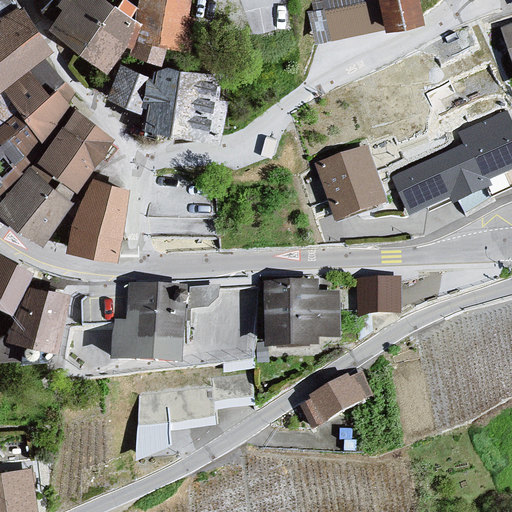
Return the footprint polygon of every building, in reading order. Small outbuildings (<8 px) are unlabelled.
[(70,0),(51,29),(107,66),(135,24),(127,19),(132,13),(134,9),(124,2),(118,10),(103,0),(70,0)] [(145,0),(138,37),(181,46),(189,0),(145,0)] [(374,0),(369,0),(316,11),(322,41),(378,28),(374,0)] [(381,0),(387,29),(405,26),(422,22),(417,0),(381,0)] [(27,18),(22,12),(0,27),(0,89),(52,51),(27,18)] [(511,26),(502,29),(511,59),(511,26)] [(8,91),(23,112),(42,140),(69,98),(72,94),(46,64),(8,91)] [(151,80),(124,68),(111,99),(139,111),(151,80)] [(158,70),(152,100),(147,130),(217,139),(223,105),(213,103),(217,81),(158,70)] [(23,112),(8,91),(0,93),(0,191),(28,162),(25,157),(42,140),(23,112)] [(511,113),(509,107),(458,129),(465,144),(395,175),(412,213),(456,193),(465,213),(511,192),(511,113)] [(78,114),(42,163),(77,189),(114,140),(100,130),(78,114)] [(368,147),(318,164),(340,224),(389,206),(368,147)] [(31,172),(2,211),(39,239),(52,221),(72,194),(60,185),(56,191),(31,172)] [(130,191),(93,179),(72,225),(76,228),(67,254),(115,263),(130,191)] [(32,273),(0,256),(0,304),(12,311),(28,280),(32,273)] [(401,277),(356,277),(356,312),(401,312),(401,277)] [(317,282),(262,283),(263,350),(340,350),(340,297),(317,297),(317,282)] [(54,348),(68,296),(56,293),(28,285),(14,337),(54,348)] [(188,288),(131,287),(130,322),(120,325),(119,362),(186,363),(188,288)] [(362,372),(307,400),(320,426),(375,397),(362,372)] [(34,511),(31,466),(0,468),(0,511),(34,511)]
